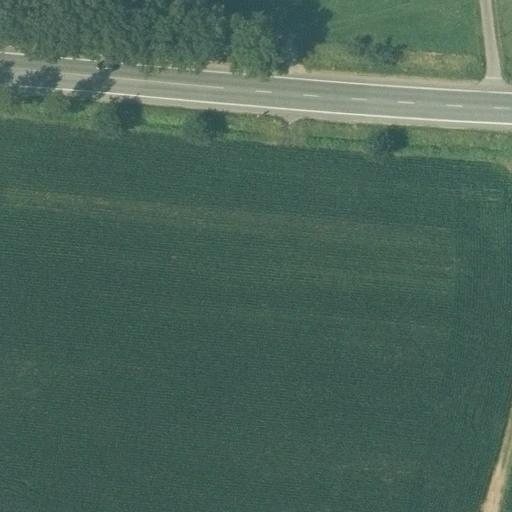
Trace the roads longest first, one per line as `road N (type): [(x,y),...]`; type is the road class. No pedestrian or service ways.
road 1 (primary): [(511,112),(0,72)]
road 2 (track): [(289,97),(296,25),(98,0)]
